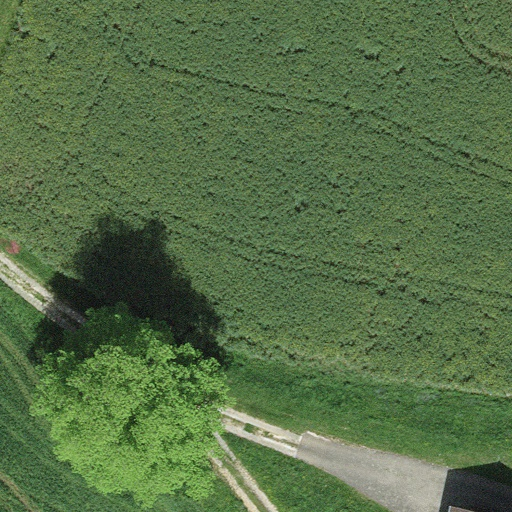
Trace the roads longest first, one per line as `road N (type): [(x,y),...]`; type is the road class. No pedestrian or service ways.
road 1 (track): [(200,404),(511,502)]
road 2 (track): [(0,260),(200,404)]
road 3 (track): [(200,404),(210,434),(268,511)]
